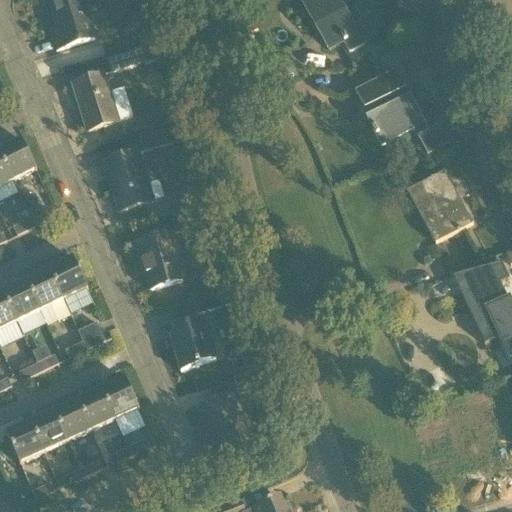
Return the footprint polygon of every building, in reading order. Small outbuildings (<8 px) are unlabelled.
[(94,41),(88,22),(101,18),(96,0),(65,0),(50,5),(58,32),(50,35),(56,54),(94,41)] [(329,54),(344,45),(350,56),(365,47),(367,38),(360,25),(352,23),(340,2),(343,0),(302,0),(300,1),(329,54)] [(107,62),(112,76),(161,62),(157,47),(107,62)] [(427,129),(404,91),(394,74),(356,94),(365,112),(367,111),(372,120),(367,123),(382,149),(414,132),(416,136),(427,129)] [(119,125),(104,78),(73,87),(88,134),(119,125)] [(461,138),(451,121),(439,128),(449,145),(461,138)] [(173,132),(140,141),(144,156),(177,146),(173,132)] [(21,143),(0,153),(0,158),(14,185),(37,174),(21,143)] [(153,205),(165,201),(159,184),(148,188),(137,155),(104,165),(120,215),(153,205)] [(0,192),(14,185),(0,158),(0,192)] [(472,226),(445,174),(407,194),(435,246),(472,226)] [(49,212),(30,222),(34,231),(54,221),(49,212)] [(195,255),(210,251),(214,250),(205,223),(201,224),(198,213),(173,220),(172,221),(175,236),(188,233),(195,255)] [(30,222),(16,229),(13,230),(18,239),(34,231),(30,222)] [(186,283),(173,237),(136,247),(150,293),(186,283)] [(73,261),(49,272),(64,304),(88,292),(73,261)] [(41,315),(64,304),(49,272),(26,284),(41,315)] [(17,327),(41,315),(26,284),(2,295),(17,327)] [(511,331),(511,312),(499,284),(463,301),(484,345),(511,331)] [(199,317),(228,308),(232,307),(228,294),(196,304),(199,317)] [(0,296),(0,334),(17,327),(2,295),(0,296)] [(186,325),(188,331),(170,337),(181,375),(199,370),(216,362),(204,320),(186,325)] [(96,325),(78,334),(84,345),(88,353),(106,345),(96,325)] [(88,353),(84,345),(66,354),(71,362),(88,353)] [(0,382),(10,377),(0,357),(0,382)] [(55,359),(38,367),(42,376),(59,368),(55,359)] [(42,376),(38,367),(19,376),(23,384),(42,376)] [(256,375),(252,377),(235,381),(240,397),(261,391),(256,375)] [(0,385),(0,396),(12,391),(8,382),(0,385)] [(101,393),(116,424),(140,413),(125,382),(101,393)] [(92,435),(116,424),(101,393),(77,404),(92,435)] [(250,447),(236,397),(199,408),(213,457),(250,447)] [(77,404),(54,414),(68,446),(92,435),(77,404)] [(44,457),(68,446),(54,414),(30,425),(44,457)] [(44,457),(30,425),(6,436),(20,468),(44,457)] [(146,443),(127,451),(131,460),(150,452),(146,443)] [(131,460),(127,451),(109,459),(113,468),(131,460)] [(80,473),(84,482),(103,474),(99,464),(80,473)] [(84,482),(80,473),(62,481),(66,490),(84,482)] [(50,486),(32,494),(36,504),(55,495),(50,486)] [(289,511),(288,507),(284,509),(279,499),(249,511),(245,511),(241,502),(218,511),(289,511)]
